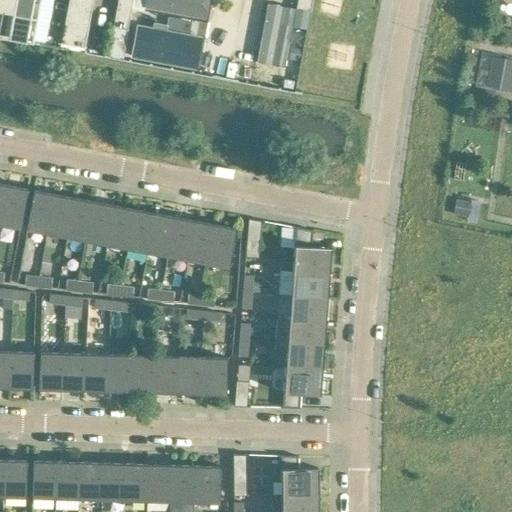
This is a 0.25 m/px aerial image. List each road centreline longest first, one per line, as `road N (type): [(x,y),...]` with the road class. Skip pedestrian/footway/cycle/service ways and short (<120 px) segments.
road 1 (residential): [(375,220),(0,149)]
road 2 (residential): [(360,435),(0,424)]
road 3 (residential): [(375,220),(410,0)]
road 4 (residential): [(360,435),(375,220)]
